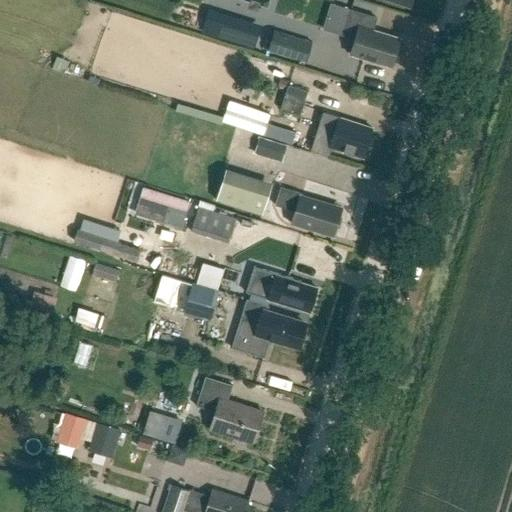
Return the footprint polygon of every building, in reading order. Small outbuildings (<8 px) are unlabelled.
[(355,39),(350,54),(392,67),(401,39),(373,30),(377,18),(351,10),(343,35),(355,39)] [(207,16),(203,31),(256,48),(261,32),(207,16)] [(267,50),(306,62),(313,42),(274,30),(267,50)] [(300,115),(307,91),(286,85),(279,109),(300,115)] [(262,135),(268,115),(228,101),(221,121),(262,135)] [(323,113),(311,151),(329,156),(331,148),(363,158),(372,128),(323,113)] [(273,143),(259,138),(255,153),(268,157),(273,143)] [(219,198),(266,214),(277,183),(231,166),(219,198)] [(333,238),(342,209),(301,195),(302,194),(282,187),(276,206),(295,212),(291,224),(333,238)] [(145,188),(140,204),(168,213),(165,223),(184,229),(192,203),(145,188)] [(228,238),(235,216),(198,205),(192,227),(228,238)] [(112,240),(108,253),(136,262),(140,249),(112,240)] [(149,250),(144,265),(173,275),(178,260),(149,250)] [(92,273),(94,274),(115,280),(117,270),(97,264),(95,264),(92,273)] [(221,270),(201,264),(194,284),(215,291),(221,270)] [(309,311),(316,288),(299,283),(300,281),(276,273),(268,298),(309,311)] [(207,319),(216,291),(215,291),(194,284),(191,283),(183,312),(207,319)] [(99,314),(82,309),(79,319),(78,322),(95,327),(99,314)] [(305,326),(264,312),(261,323),(243,317),(232,347),(263,357),(270,338),(298,347),(305,326)] [(99,315),(95,327),(103,329),(107,318),(99,315)] [(253,441),(262,412),(227,402),(232,386),(205,378),(197,406),(216,412),(212,429),(253,441)] [(158,439),(160,430),(165,416),(148,410),(140,433),(158,439)] [(67,415),(62,431),(81,437),(86,421),(67,415)] [(101,425),(96,441),(114,447),(120,431),(101,425)] [(140,437),(138,446),(151,450),(154,441),(140,437)] [(189,493),(170,487),(162,511),(183,511),(184,511),(185,511),(252,511),(253,510),(246,508),(247,503),(211,491),(209,499),(189,492),(189,493)]
